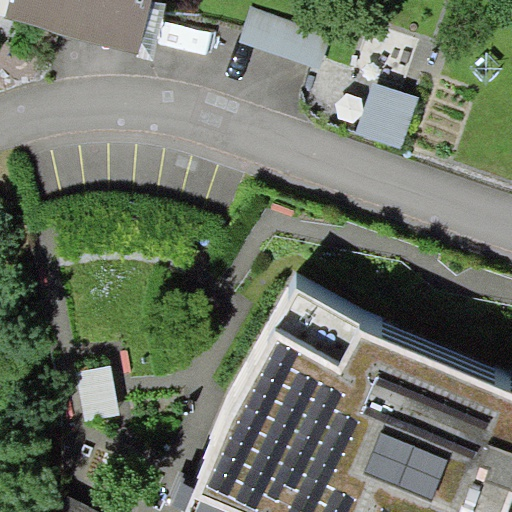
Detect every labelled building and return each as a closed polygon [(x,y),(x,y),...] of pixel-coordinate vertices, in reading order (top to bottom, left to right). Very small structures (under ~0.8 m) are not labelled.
[(10,0),(5,19),(137,51),(149,0),(10,0)] [(165,4),(152,0),(149,0),(137,51),(137,56),(154,60),(165,4)] [(332,37),(251,9),(240,41),(321,69),(332,37)] [(420,98),(374,82),(356,133),(402,149),(420,98)] [(511,511),(511,392),(297,288),(186,511),(511,511)] [(109,366),(78,371),(86,417),(117,412),(109,366)] [(97,511),(59,494),(50,511),(97,511)]
